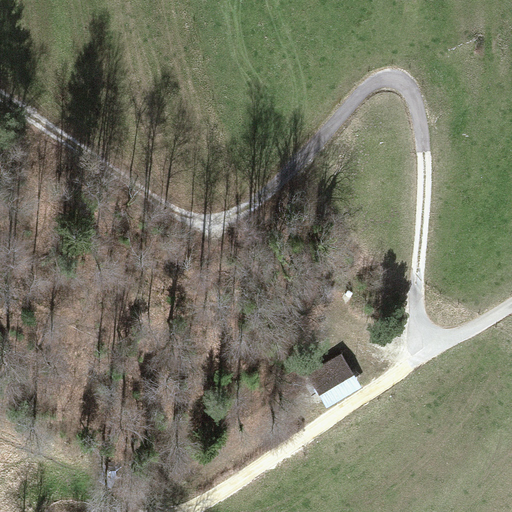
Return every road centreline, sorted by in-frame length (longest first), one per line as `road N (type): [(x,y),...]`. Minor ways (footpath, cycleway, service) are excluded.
road 1 (track): [(0,94),(103,160),(219,218),(249,208),(383,75),(404,83),(422,106),(416,308),(435,348)]
road 2 (track): [(178,511),(238,483),(435,348)]
